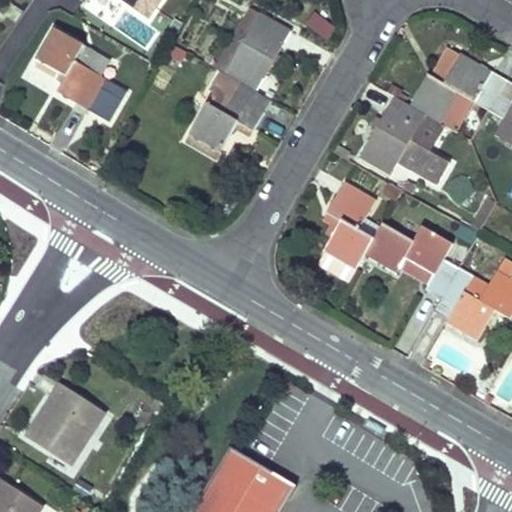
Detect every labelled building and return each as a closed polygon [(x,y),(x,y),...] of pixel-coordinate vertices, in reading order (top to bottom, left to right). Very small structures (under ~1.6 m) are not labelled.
[(163,0),(84,0),(87,2),(88,0),(122,0),(151,19),(163,0)] [(260,15),(251,10),(219,62),(229,68),(260,15)] [(255,87),(291,27),(262,11),(260,15),(229,68),(227,71),(242,80),(255,87)] [(85,43),(55,26),(36,57),(68,74),(59,90),(89,107),(107,77),(77,59),(85,43)] [(446,44),(429,73),(445,82),(462,52),(446,44)] [(442,122),(447,125),(457,131),(475,101),(489,108),(507,78),(462,52),(445,82),(429,73),(411,104),(427,113),(442,122)] [(255,87),(242,80),(227,71),(222,68),(210,89),(214,92),(191,131),(220,149),(234,126),(238,118),(253,127),(271,97),(255,87)] [(511,81),(507,78),(489,108),(504,117),(496,131),(511,140),(511,81)] [(411,104),(395,94),(360,154),(392,172),(398,161),(438,184),(451,162),(432,151),(447,125),(442,122),(427,113),(411,104)] [(253,127),(238,118),(234,126),(249,135),(253,127)] [(220,149),(191,131),(187,138),(217,155),(220,149)] [(410,178),(406,185),(415,190),(419,184),(410,178)] [(377,198),(346,179),(329,208),(344,218),(326,248),(357,268),(367,252),(376,236),(360,227),(377,198)] [(391,180),(385,192),(396,199),(403,187),(391,180)] [(415,239),(384,221),(376,236),(367,252),(398,270),(407,254),(436,272),(428,287),(443,296),(461,265),(446,257),(454,242),(424,225),(415,239)] [(476,274),(461,265),(443,296),(457,304),(447,319),(478,337),(496,309),(510,316),(511,312),(511,275),(510,274),(511,270),(511,258),(506,255),(500,266),(498,267),(480,298),(465,289),(476,274)] [(447,319),(457,304),(443,296),(435,311),(447,319)] [(105,415),(62,386),(28,438),(71,466),(105,415)] [(162,402),(154,397),(148,407),(156,412),(162,402)] [(199,511),(237,451),(233,449),(195,511),(199,511)] [(279,511),(278,511),(291,489),(274,479),(277,474),(237,451),(199,511),(279,511)] [(40,511),(43,508),(2,481),(0,483),(0,511),(40,511)]
